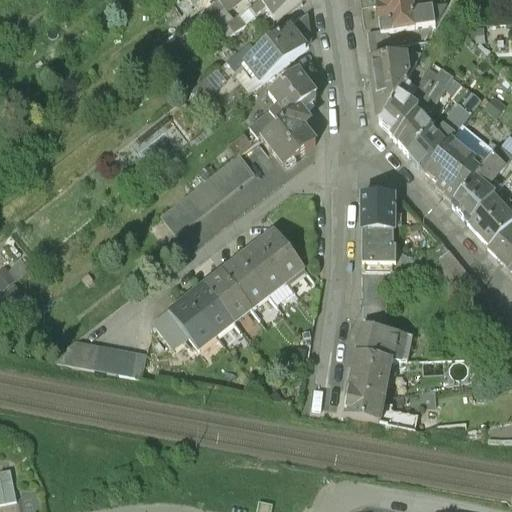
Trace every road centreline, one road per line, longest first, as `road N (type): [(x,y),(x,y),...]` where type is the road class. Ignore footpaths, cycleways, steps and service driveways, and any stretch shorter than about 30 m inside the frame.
road 1 (residential): [(323,412),(340,319),(347,147)]
road 2 (residential): [(511,296),(382,165),(347,147)]
road 3 (residential): [(347,147),(328,0)]
